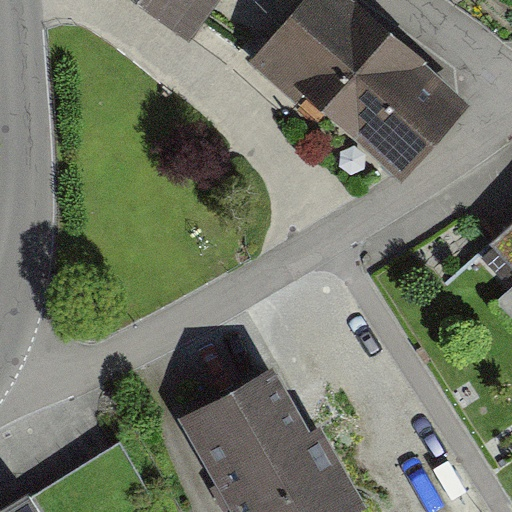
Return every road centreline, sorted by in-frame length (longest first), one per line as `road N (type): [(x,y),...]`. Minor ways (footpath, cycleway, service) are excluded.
road 1 (residential): [(0,358),(49,369),(115,358),(330,241),(511,122)]
road 2 (tertiary): [(0,327),(27,186),(16,0)]
road 3 (residential): [(402,0),(511,76)]
